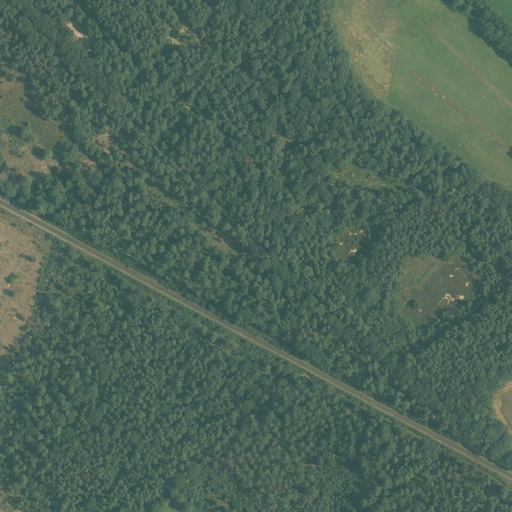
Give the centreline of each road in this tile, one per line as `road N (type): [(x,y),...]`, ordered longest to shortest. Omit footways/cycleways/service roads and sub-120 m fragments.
road 1 (track): [(2,0),(346,331)]
road 2 (track): [(244,0),(511,199)]
road 3 (track): [(346,331),(458,438),(511,467)]
